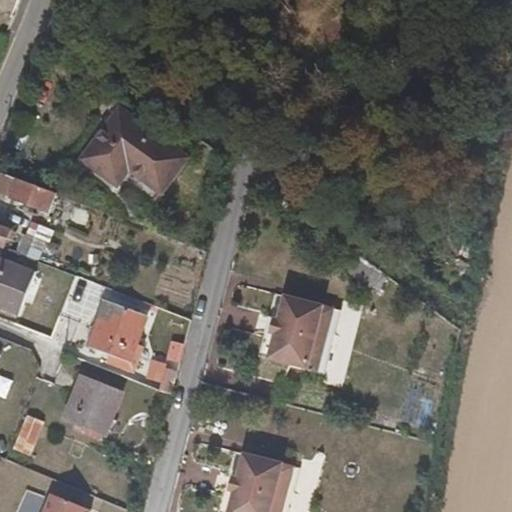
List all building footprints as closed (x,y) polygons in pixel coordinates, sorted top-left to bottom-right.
[(161,210),(191,159),(117,116),(85,168),(161,210)] [(67,201),(7,176),(1,191),(60,216),(67,201)] [(0,241),(5,244),(12,225),(0,219),(0,241)] [(454,243),(450,240),(446,240),(442,241),(438,244),(436,249),(436,253),(438,257),(441,260),(446,261),(450,261),(454,259),(457,255),(458,251),(457,246),(454,243)] [(33,277),(0,262),(0,313),(16,320),(33,277)] [(321,307),(283,296),(266,358),(304,369),(321,307)] [(123,367),(141,326),(103,309),(85,350),(123,367)] [(102,442),(124,396),(80,375),(58,421),(102,442)] [(31,454),(43,422),(26,415),(14,448),(31,454)] [(267,511),(280,467),(241,456),(226,511),(267,511)] [(89,511),(90,510),(49,493),(41,511),(89,511)]
